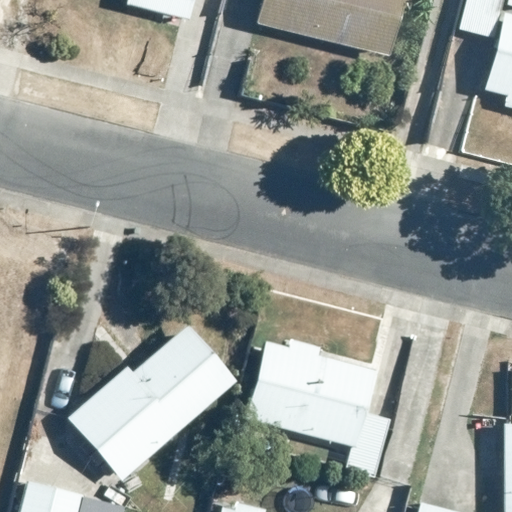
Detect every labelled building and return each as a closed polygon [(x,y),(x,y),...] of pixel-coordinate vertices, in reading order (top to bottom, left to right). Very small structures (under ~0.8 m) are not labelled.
[(511,0),(490,0),(484,28),(511,34),(511,0)] [(25,407),(70,470),(198,381),(153,318),(25,407)] [(232,326),(208,419),(343,453),(366,359),(232,326)] [(511,511),(511,412),(472,413),(472,511),(511,511)] [(116,511),(118,506),(19,482),(11,511),(116,511)] [(276,511),(207,495),(202,511),(276,511)]
